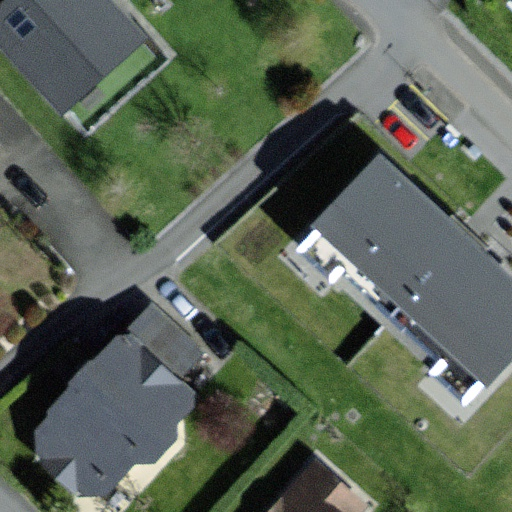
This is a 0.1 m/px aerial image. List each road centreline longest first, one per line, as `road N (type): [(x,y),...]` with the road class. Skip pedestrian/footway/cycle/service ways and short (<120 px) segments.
road 1 (residential): [(418,34),(340,93),(179,241),(90,300),(0,379)]
road 2 (residential): [(418,34),(511,118)]
